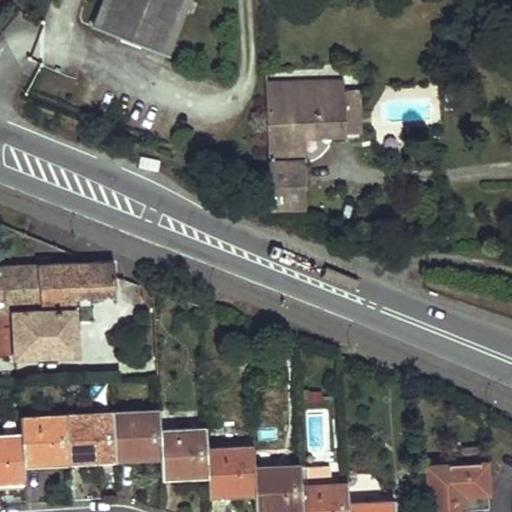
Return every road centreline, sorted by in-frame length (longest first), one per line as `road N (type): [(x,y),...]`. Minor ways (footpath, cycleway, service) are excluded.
road 1 (primary): [(511,345),(0,132)]
road 2 (primary): [(0,171),(267,286),(511,376)]
